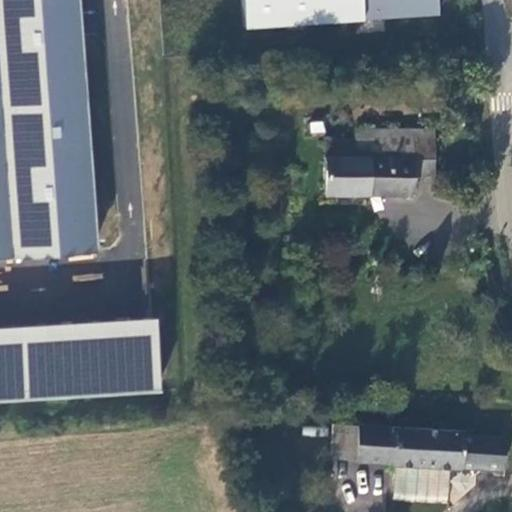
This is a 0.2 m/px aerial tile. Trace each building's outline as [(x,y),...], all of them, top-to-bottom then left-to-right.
[(0,0),(0,261),(97,256),(82,0),(0,0)] [(242,0),(244,27),(440,18),(438,0),(242,0)] [(432,173),(432,130),(354,129),(354,139),(324,138),(324,193),(411,194),(411,173),(432,173)] [(0,401),(161,396),(158,323),(0,329),(0,401)] [(462,428),(357,424),(355,462),(396,462),(450,465),(500,467),(503,436),(462,433),(462,428)] [(450,501),(450,465),(396,462),(396,499),(450,501)]
